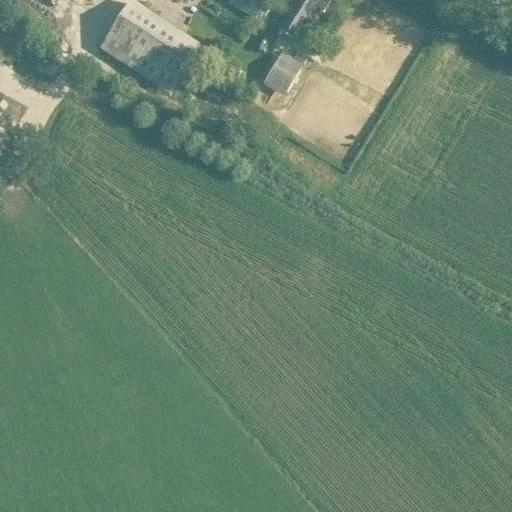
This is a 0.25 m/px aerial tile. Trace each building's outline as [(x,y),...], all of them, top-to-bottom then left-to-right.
[(250,0),(241,15),(253,23),(262,8),(250,0)] [(297,0),(277,33),(301,48),(330,0),(297,0)] [(98,51),(167,97),(200,48),(131,3),(98,51)] [(15,60),(0,63),(0,92),(22,86),(15,60)] [(278,61),(265,82),(284,93),(297,72),(278,61)]
